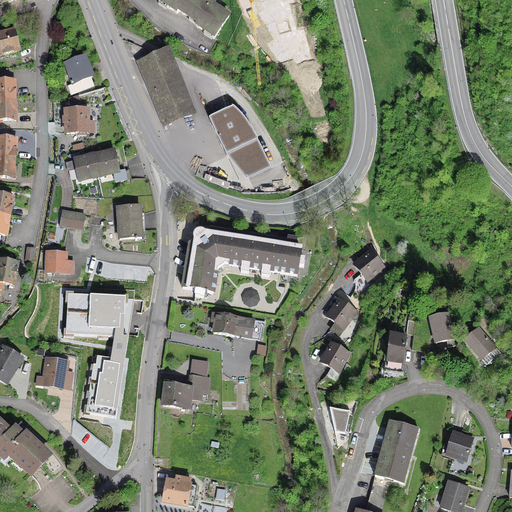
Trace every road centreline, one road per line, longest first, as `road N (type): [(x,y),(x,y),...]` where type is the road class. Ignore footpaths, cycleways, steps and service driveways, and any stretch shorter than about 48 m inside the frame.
road 1 (primary): [(175,177),(239,208),(270,213),(339,191),(361,159),(366,110),(343,0)]
road 2 (residential): [(485,511),(497,483),(496,441),(484,414),(461,394),(430,387),(401,391),(373,408),(342,493)]
road 3 (residential): [(351,267),(316,314),(304,346),(342,493)]
road 4 (residential): [(22,238),(36,220),(46,146),(46,3)]
road 5 (residential): [(143,471),(166,261)]
road 6 (primary): [(445,0),(475,142),(511,188)]
road 7 (primary): [(90,0),(144,131),(175,177)]
